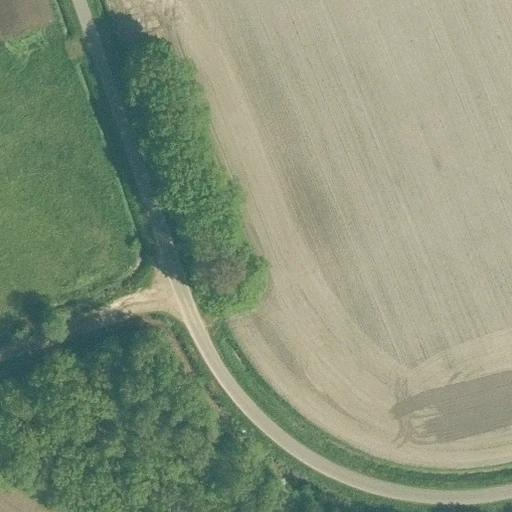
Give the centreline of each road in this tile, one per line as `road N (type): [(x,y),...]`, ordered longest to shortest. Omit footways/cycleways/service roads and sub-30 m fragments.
road 1 (unclassified): [(76,0),(176,283),(210,358),(245,405),(282,439),(348,476),(445,495),(511,490)]
road 2 (track): [(176,283),(0,354)]
